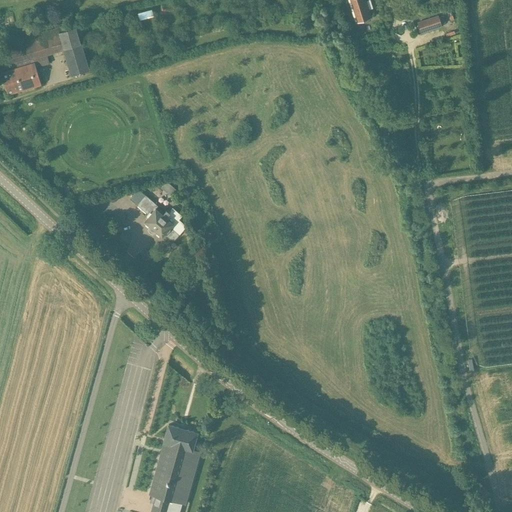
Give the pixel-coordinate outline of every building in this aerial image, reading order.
[(348,0),(356,23),(371,18),(365,0),(348,0)] [(438,15),(416,22),(420,33),(441,26),(438,15)] [(75,27),(59,31),(63,48),(79,43),(79,42),(75,27)] [(0,69),(0,70),(34,61),(27,40),(0,47),(0,69)] [(36,68),(34,61),(0,70),(1,72),(7,94),(40,84),(36,68)] [(138,190),(130,199),(137,205),(149,215),(143,221),(150,227),(148,228),(154,233),(155,231),(161,237),(164,234),(171,240),(174,240),(179,234),(184,228),(176,221),(180,217),(172,209),(169,213),(166,210),(162,214),(155,208),(157,206),(145,196),(138,190)] [(154,477),(149,494),(155,496),(150,511),(179,511),(182,503),(185,504),(200,451),(192,449),(196,433),(168,425),(163,443),(154,477)]
